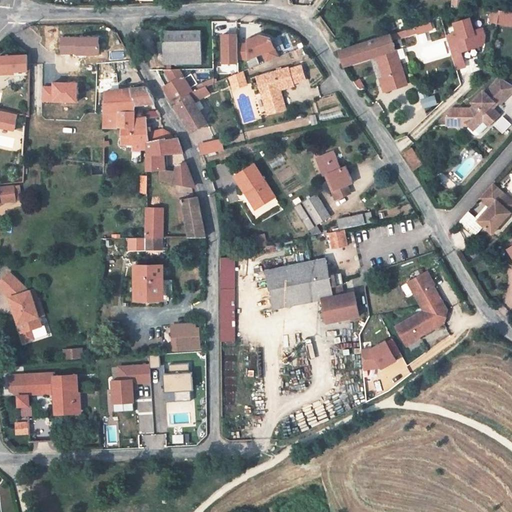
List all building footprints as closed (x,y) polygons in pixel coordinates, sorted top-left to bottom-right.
[(455,0),(453,0),(452,11),(461,9),(463,1),(455,0)] [(500,11),(492,10),(490,22),(498,23),(500,11)] [(456,33),(447,35),(456,71),(467,68),(463,53),(487,47),(483,28),(475,29),(472,18),(453,23),(456,33)] [(429,22),(414,26),(416,32),(417,33),(432,29),(429,22)] [(414,26),(405,29),(407,35),(416,32),(414,26)] [(392,40),(407,35),(405,29),(340,50),(345,66),(378,56),(385,76),(380,78),(384,91),(406,84),(392,40)] [(164,32),(165,64),(203,64),(202,31),(164,32)] [(248,44),(238,44),(238,59),(248,59),(263,53),(267,62),(278,57),(270,37),(261,35),(248,41),(248,44)] [(223,37),(223,63),(238,63),(238,59),(238,44),(238,36),(223,37)] [(58,53),(74,53),(74,54),(96,54),(96,38),(58,37),(58,53)] [(334,38),(330,41),(335,48),(339,45),(334,38)] [(28,55),(0,56),(0,72),(28,71),(28,55)] [(303,65),(290,68),(294,83),(306,79),(303,65)] [(294,85),(294,83),(290,68),(289,68),(258,77),(268,114),(287,109),(282,94),(279,95),(278,90),(294,85)] [(243,71),(230,77),(234,88),(247,84),(243,71)] [(164,88),(173,102),(188,94),(189,94),(192,92),(190,89),(183,76),(164,88)] [(511,92),(511,85),(500,78),(485,93),(483,91),(472,102),(474,105),(467,111),(461,118),(464,121),(468,125),(469,126),(467,128),(471,132),(479,134),(487,126),(499,115),(492,109),(490,106),(496,100),(499,103),(500,104),(511,92)] [(214,79),(190,89),(192,92),(194,91),(204,87),(214,83),(214,79)] [(356,83),(360,90),(364,87),(360,80),(356,83)] [(55,83),(55,87),(44,87),(44,102),(78,102),(78,88),(79,83),(55,83)] [(204,87),(194,91),(197,99),(207,94),(204,87)] [(106,100),(105,100),(105,113),(117,114),(122,111),(135,111),(137,105),(154,103),(154,99),(148,88),(106,92),(106,100)] [(173,102),(191,132),(207,123),(188,94),(173,102)] [(421,97),(422,108),(436,107),(436,96),(421,97)] [(496,100),(490,106),(492,109),(499,103),(496,100)] [(0,108),(0,125),(16,128),(19,113),(0,108)] [(446,125),(459,125),(464,121),(461,118),(467,111),(464,108),(455,109),(447,117),(446,125)] [(147,142),(150,142),(149,133),(147,118),(135,118),(135,111),(122,111),(117,114),(117,129),(123,129),(123,144),(127,144),(133,145),(132,152),(142,152),(142,151),(147,150),(147,142)] [(105,129),(117,129),(117,114),(105,113),(105,129)] [(502,116),(494,125),(503,133),(511,124),(502,116)] [(166,139),(174,139),(172,135),(168,131),(164,130),(149,133),(150,142),(166,139)] [(174,139),(166,139),(168,154),(183,152),(178,138),(174,139)] [(168,154),(166,139),(150,142),(147,142),(147,150),(146,171),(162,170),(165,170),(165,160),(161,159),(160,154),(165,154),(168,154)] [(215,141),(218,152),(224,150),(221,140),(215,141)] [(200,145),(203,155),(218,152),(215,141),(200,145)] [(403,154),(414,171),(423,165),(412,148),(403,154)] [(316,158),(323,176),(327,174),(334,190),(347,184),(353,182),(346,165),(341,167),(334,151),(316,158)] [(195,187),(187,162),(177,166),(175,172),(173,183),(195,187)] [(105,165),(103,165),(92,163),(92,176),(105,175),(105,165)] [(234,177),(244,194),(248,192),(258,209),(275,199),(254,165),(234,177)] [(175,172),(165,170),(162,170),(160,181),(173,183),(175,172)] [(347,184),(334,190),(338,198),(350,192),(347,184)] [(491,209),(479,222),(484,227),(493,235),(511,214),(511,213),(499,203),(506,196),(494,185),(481,200),(488,206),(491,209)] [(0,188),(0,203),(17,201),(14,186),(0,188)] [(255,211),(258,209),(248,192),(244,194),(255,211)] [(316,195),(296,207),(310,229),(314,226),(330,216),(316,195)] [(511,211),(511,201),(506,196),(499,203),(511,213),(511,211)] [(206,237),(198,197),(182,199),(186,222),(189,238),(206,237)] [(186,222),(182,199),(177,200),(181,223),(186,222)] [(491,209),(488,206),(476,220),(479,222),(491,209)] [(146,212),(146,238),(162,238),(163,238),(164,212),(146,212)] [(370,213),(339,220),(340,228),(372,222),(370,213)] [(476,220),(469,214),(459,224),(474,237),(484,227),(479,222),(476,220)] [(314,226),(310,229),(313,235),(319,233),(314,226)] [(347,245),(344,230),(330,233),(333,248),(347,245)] [(162,238),(146,238),(146,246),(162,246),(162,238)] [(221,258),(221,341),(235,341),(235,258),(221,258)] [(274,308),(322,299),(324,307),(326,322),(359,316),(356,301),(355,293),(344,295),(340,273),(329,276),(325,258),(267,270),(274,308)] [(135,266),(135,300),(168,300),(168,285),(164,285),(164,266),(135,266)] [(10,273),(0,282),(0,288),(12,301),(19,324),(40,317),(35,301),(38,300),(35,290),(29,291),(28,289),(10,273)] [(424,311),(397,327),(406,344),(444,324),(448,311),(427,273),(409,283),(424,311)] [(41,300),(38,300),(35,301),(40,317),(45,316),(41,300)] [(195,329),(173,331),(174,350),(201,348),(199,329),(195,329)] [(376,347),(361,349),(363,370),(376,368),(380,366),(382,368),(396,360),(386,342),(376,347)] [(81,349),(65,351),(66,360),(81,359),(81,349)] [(160,354),(149,355),(150,369),(159,368),(160,354)] [(150,363),(111,367),(113,381),(133,379),(133,385),(150,384),(150,369),(150,363)] [(192,371),(163,374),(164,393),(193,391),(192,371)] [(25,390),(48,389),(47,373),(24,375),(25,390)] [(77,392),(76,375),(55,376),(55,373),(47,373),(48,389),(55,389),(56,412),(75,411),(74,393),(77,392)] [(111,381),(111,405),(134,404),(133,385),(133,379),(113,381),(111,381)] [(28,395),(18,396),(19,406),(29,405),(28,395)] [(16,423),(17,433),(29,433),(29,422),(16,423)]
